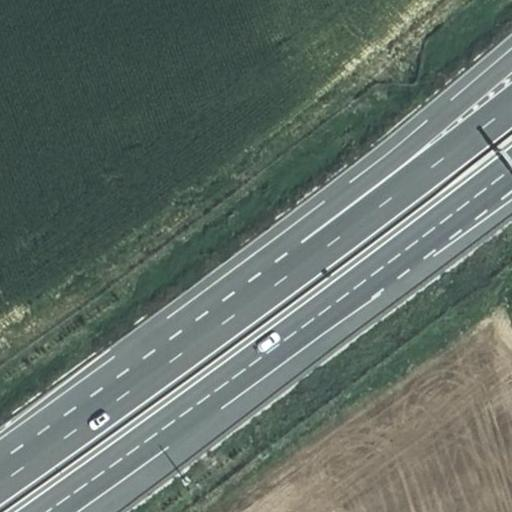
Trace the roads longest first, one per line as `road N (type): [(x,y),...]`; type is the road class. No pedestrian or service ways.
road 1 (motorway): [(43,511),(511,165)]
road 2 (motorway): [(511,53),(269,252),(238,304)]
road 3 (motorway): [(511,98),(238,304)]
road 4 (motorway): [(238,304),(0,481)]
